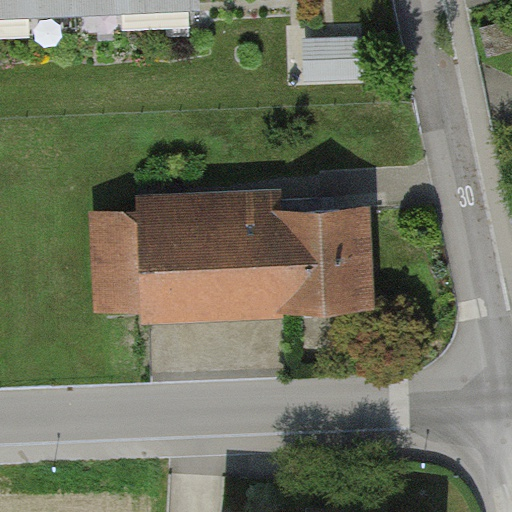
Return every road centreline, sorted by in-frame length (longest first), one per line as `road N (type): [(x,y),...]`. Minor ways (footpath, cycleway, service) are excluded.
road 1 (residential): [(0,416),(508,393)]
road 2 (residential): [(508,393),(420,0)]
